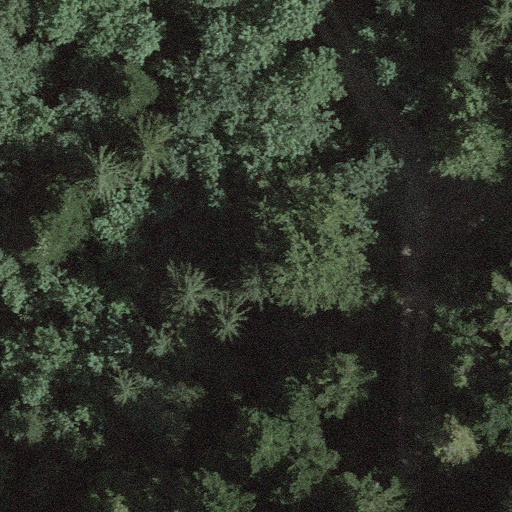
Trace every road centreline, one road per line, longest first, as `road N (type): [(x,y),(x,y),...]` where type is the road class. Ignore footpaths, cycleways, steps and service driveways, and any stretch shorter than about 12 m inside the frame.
road 1 (track): [(428,180),(400,424),(400,511)]
road 2 (track): [(326,0),(428,180),(511,176)]
